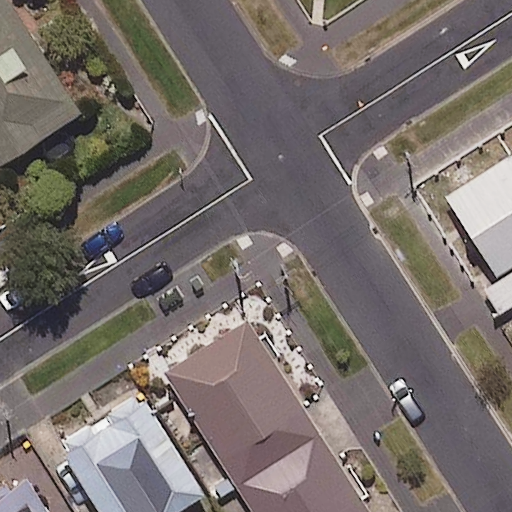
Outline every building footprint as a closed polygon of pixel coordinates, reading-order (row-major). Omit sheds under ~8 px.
[(0,0),(0,160),(77,111),(6,0),(0,0)] [(511,151),(444,195),(492,270),(476,281),(496,313),(511,302),(511,151)] [(368,511),(247,318),(161,372),(249,511),(368,511)] [(201,494),(140,395),(59,444),(100,511),(172,511),(201,494)] [(48,511),(27,477),(0,493),(0,511),(48,511)]
